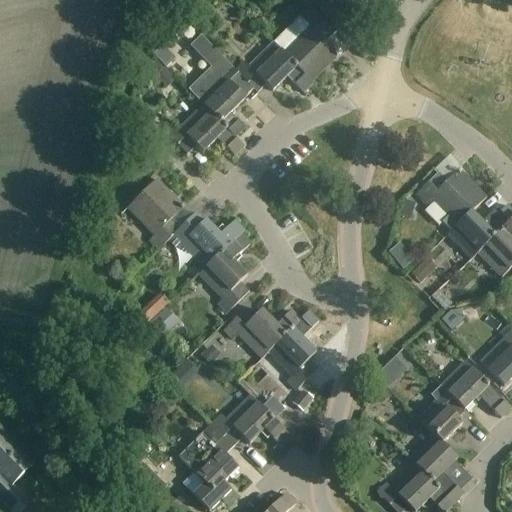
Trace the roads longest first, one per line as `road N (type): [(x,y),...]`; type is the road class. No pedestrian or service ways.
road 1 (residential): [(353,300),(304,289),(277,240),(236,192),(282,138),(377,88)]
road 2 (unclassified): [(377,88),(343,255),(353,300)]
road 3 (unclassified): [(353,300),(356,332),(316,499)]
road 4 (residential): [(511,177),(451,129),(377,88)]
